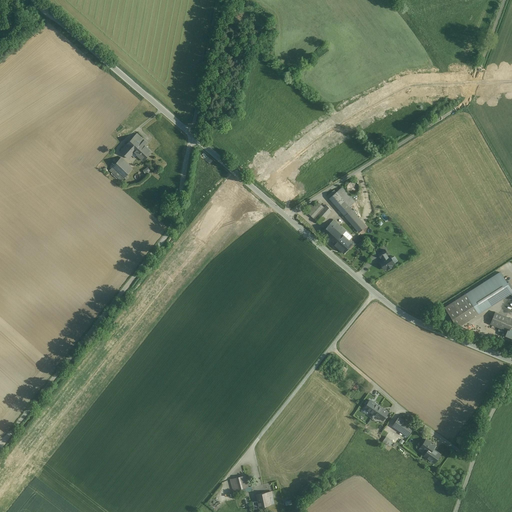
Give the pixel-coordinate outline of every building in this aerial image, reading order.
[(143,139),(137,134),(135,136),(145,146),(147,143),(142,139),(143,139)] [(145,146),(135,136),(121,151),(129,158),(134,153),(143,161),(152,152),(145,146)] [(132,169),(121,158),(112,167),(124,179),(132,169)] [(124,179),(112,167),(110,171),(121,182),(124,179)] [(347,190),(349,192),(351,193),(353,194),(356,193),(358,192),(359,190),(359,187),(359,185),(357,183),(356,182),(353,181),(351,182),(349,183),(348,185),(347,187),(347,190)] [(365,227),(349,208),(355,202),(342,187),(336,192),(334,190),(328,196),(338,208),(359,232),(365,227)] [(324,207),(318,202),(314,207),(308,213),(314,219),(324,207)] [(308,207),(305,211),(308,213),(314,207),(311,205),(308,207)] [(324,207),(314,219),(320,224),(332,211),(326,205),(324,207)] [(342,235),(339,231),(341,229),(342,228),(338,225),(335,228),(330,224),(322,233),(339,249),(348,240),(342,235)] [(352,237),(346,231),(342,235),(348,240),(349,241),(349,240),(352,237)] [(348,240),(339,249),(343,253),(352,244),(349,240),(349,241),(348,240)] [(385,250),(378,254),(381,258),(386,254),(387,254),(385,250)] [(390,256),(388,257),(386,254),(381,258),(383,260),(381,261),(383,264),(381,265),(384,270),(387,268),(388,269),(392,266),(391,265),(394,263),(390,256)] [(500,272),(445,307),(456,324),(511,290),(500,272)] [(511,324),(511,319),(495,312),(490,324),(507,331),(509,331),(510,330),(511,327),(511,324)] [(388,412),(370,400),(364,408),(372,413),(370,416),(373,418),(375,415),(383,420),(388,412)] [(414,427),(399,417),(393,425),(408,435),(414,427)] [(370,426),(382,434),(387,427),(374,419),(370,426)] [(393,442),(386,437),(383,441),(390,446),(393,442)] [(426,439),(421,447),(424,449),(425,448),(430,441),(426,439)] [(436,446),(430,441),(425,448),(428,450),(430,447),(433,449),(436,446)] [(433,449),(430,447),(428,450),(424,456),(428,458),(428,457),(435,462),(434,463),(435,463),(441,454),(433,449)] [(245,474),(229,478),(232,490),(248,486),(245,474)] [(255,477),(249,478),(252,488),(257,487),(255,477)] [(299,490),(280,496),(282,502),(295,498),(301,496),(299,490)] [(266,493),(256,495),(258,501),(259,507),(271,505),(269,497),(273,496),(272,491),(266,493)]
